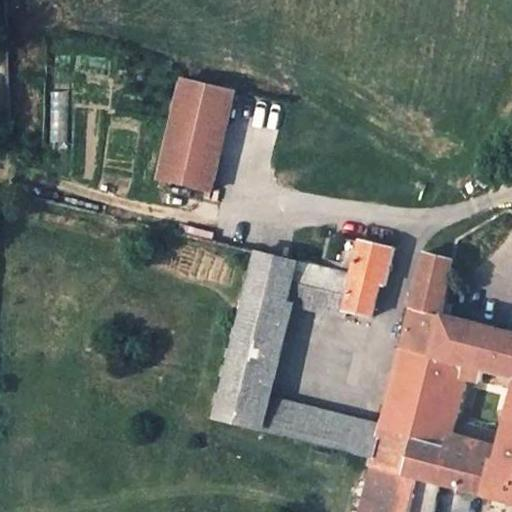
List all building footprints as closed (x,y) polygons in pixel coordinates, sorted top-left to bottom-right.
[(160,178),(216,193),(241,91),(185,78),(160,178)] [(352,273),(343,303),(369,311),(377,281),(382,282),(392,244),(364,237),(352,273)] [(216,410),(261,422),(269,390),(292,298),(301,260),(255,249),(216,410)] [(411,306),(441,314),(450,258),(422,251),(411,306)] [(301,260),(292,298),(341,312),(343,303),(352,273),(301,260)] [(375,453),(373,462),(403,471),(425,385),(441,314),(411,306),(383,419),(375,453)] [(511,500),(511,333),(441,314),(425,385),(403,471),(373,462),(361,511),(432,511),(438,480),(511,500)] [(375,453),(383,419),(269,390),(261,422),(375,453)]
